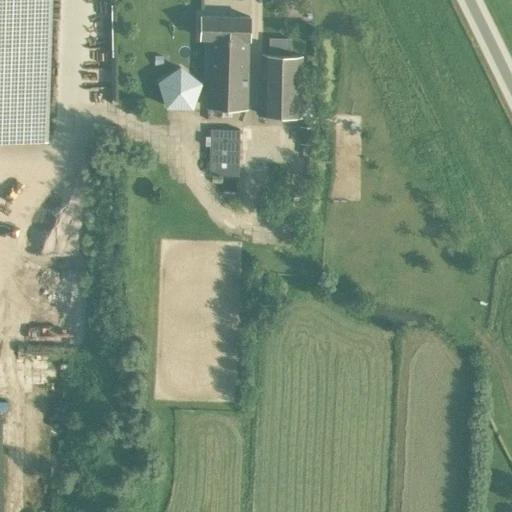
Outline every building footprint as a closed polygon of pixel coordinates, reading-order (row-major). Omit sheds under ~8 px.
[(0,0),(0,136),(47,138),(51,0),(0,0)] [(201,15),(201,37),(209,38),(207,106),(246,108),(248,39),(249,39),(250,16),(201,15)] [(269,37),(269,53),(290,54),(290,38),(269,37)] [(301,114),(301,54),(290,54),(269,53),(261,53),(260,114),(301,114)] [(180,68),(160,81),(167,105),(191,106),(200,82),(180,68)] [(312,141),(312,125),(301,125),(300,141),(303,141),(311,141),(312,141)] [(238,175),(239,130),(211,129),(209,174),(238,175)] [(311,141),(303,141),(303,152),(311,152),(311,141)]
